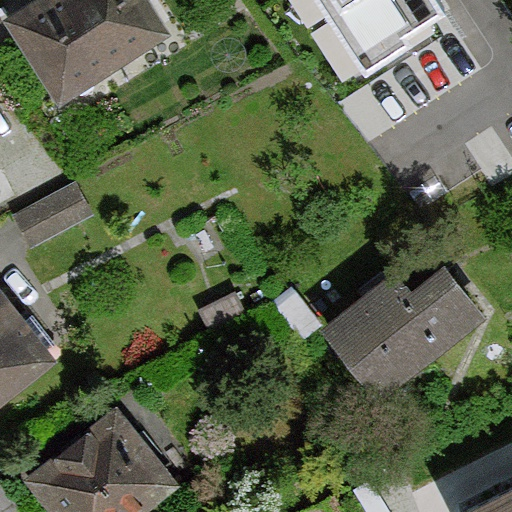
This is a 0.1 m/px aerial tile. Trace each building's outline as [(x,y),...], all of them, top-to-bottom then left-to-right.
[(149,0),(28,0),(6,15),(62,98),(168,27),(149,0)] [(458,0),(257,0),(274,25),(297,10),(347,86),(464,8),(458,0)] [(75,177),(10,212),(27,245),(92,210),(75,177)] [(392,268),(325,324),(382,392),(481,310),(440,261),(408,287),(392,268)] [(0,289),(0,398),(53,353),(0,289)] [(205,387),(129,444),(171,500),(180,511),(256,454),(205,387)] [(120,432),(46,488),(64,511),(154,511),(171,500),(129,444),(120,432)] [(511,511),(511,485),(459,511),(511,511)]
